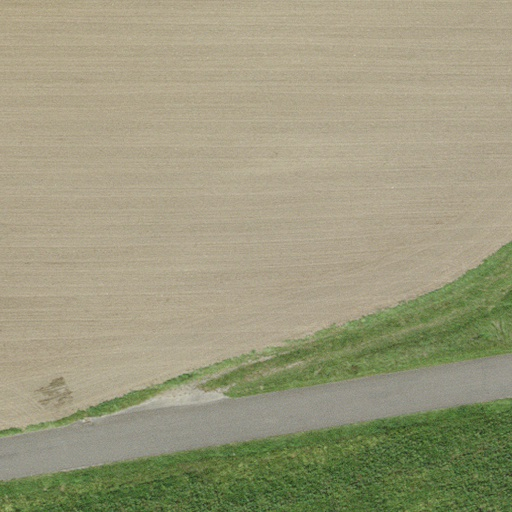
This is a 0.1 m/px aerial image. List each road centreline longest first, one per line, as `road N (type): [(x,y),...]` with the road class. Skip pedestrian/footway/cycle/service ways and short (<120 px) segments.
road 1 (tertiary): [(511,377),(0,453)]
road 2 (track): [(511,279),(452,310),(218,383),(147,434)]
